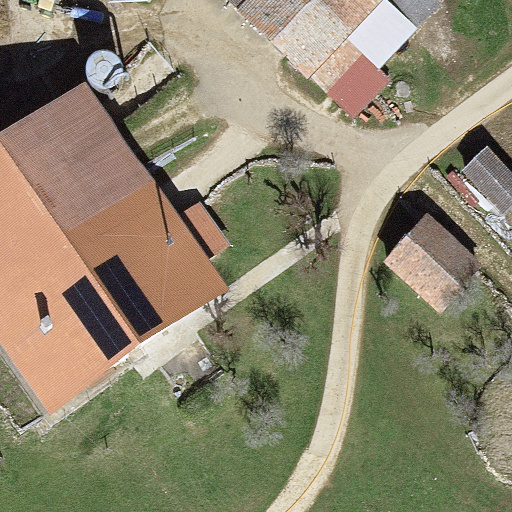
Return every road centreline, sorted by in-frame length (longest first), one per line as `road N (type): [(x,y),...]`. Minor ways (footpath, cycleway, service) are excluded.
road 1 (track): [(402,162),(351,240),(332,456),(298,511)]
road 2 (track): [(183,0),(277,108),(402,162)]
road 3 (track): [(402,162),(511,81)]
